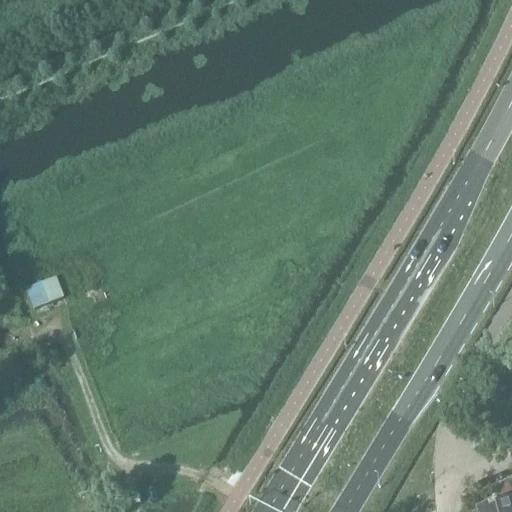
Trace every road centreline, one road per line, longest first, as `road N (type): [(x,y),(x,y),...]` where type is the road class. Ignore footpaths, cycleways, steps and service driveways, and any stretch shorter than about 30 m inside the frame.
road 1 (primary): [(511,107),(272,511)]
road 2 (primary): [(345,511),(511,240)]
road 3 (track): [(42,325),(79,373),(107,450),(120,464),(211,480),(260,511)]
road 4 (unclassified): [(442,466),(461,389),(511,303)]
